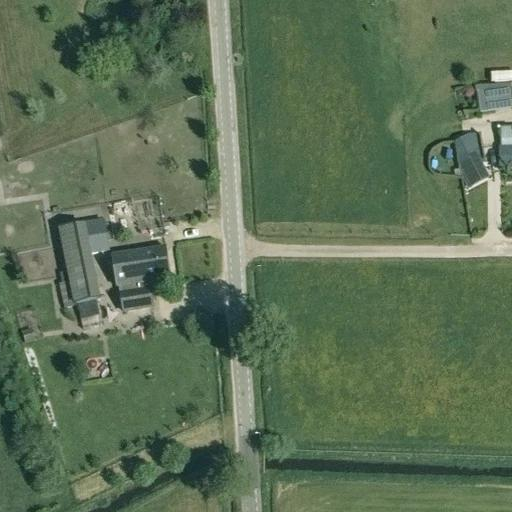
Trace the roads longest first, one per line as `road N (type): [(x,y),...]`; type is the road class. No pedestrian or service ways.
road 1 (unclassified): [(234,248),(511,248)]
road 2 (tertiary): [(252,511),(234,248)]
road 3 (tertiary): [(234,248),(214,0)]
